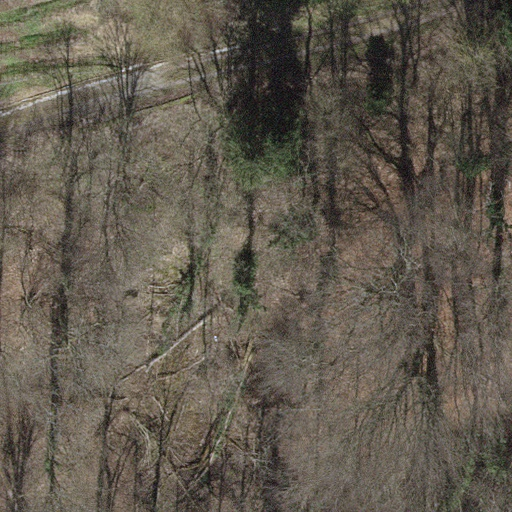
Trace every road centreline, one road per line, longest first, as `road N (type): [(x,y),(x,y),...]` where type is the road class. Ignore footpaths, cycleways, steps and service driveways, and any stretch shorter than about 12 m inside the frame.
road 1 (track): [(10,511),(87,503),(254,455),(410,477),(511,465)]
road 2 (track): [(479,0),(375,42),(72,110),(0,135)]
